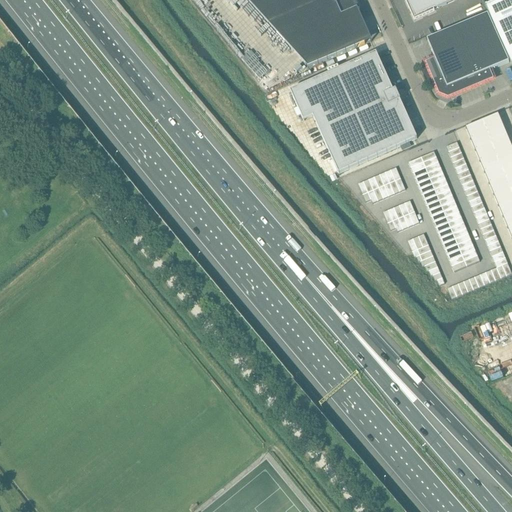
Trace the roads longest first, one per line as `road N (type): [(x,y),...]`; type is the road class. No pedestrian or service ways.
road 1 (motorway): [(25,0),(448,511)]
road 2 (unclassified): [(363,511),(0,72)]
road 3 (motorway): [(288,263),(72,0)]
road 4 (motorway): [(499,511),(288,263)]
road 5 (motorway): [(511,487),(288,263)]
road 6 (unclassified): [(511,95),(455,117),(438,115),(379,0)]
road 7 (unknown): [(428,224),(386,246),(443,308),(511,286)]
